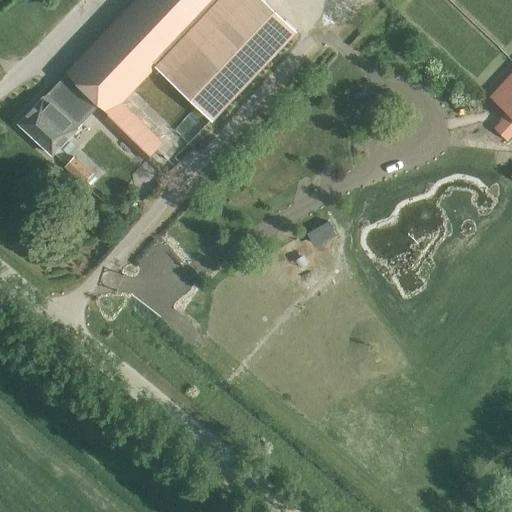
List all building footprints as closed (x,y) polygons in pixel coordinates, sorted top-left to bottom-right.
[(140,0),(69,75),(58,87),(71,99),(64,107),(83,124),(101,105),(112,116),(108,120),(150,160),(162,147),(121,107),(159,66),(216,120),(299,34),(263,0),(140,0)] [(494,128),(508,141),(511,135),(511,71),(489,96),(508,114),(494,128)] [(58,87),(22,125),(54,155),(83,124),(64,107),(71,99),(58,87)] [(94,174),(74,157),(65,167),(84,185),(94,174)] [(142,166),(160,183),(166,176),(149,159),(142,166)] [(312,249),(330,239),(323,225),(305,234),(312,249)]
